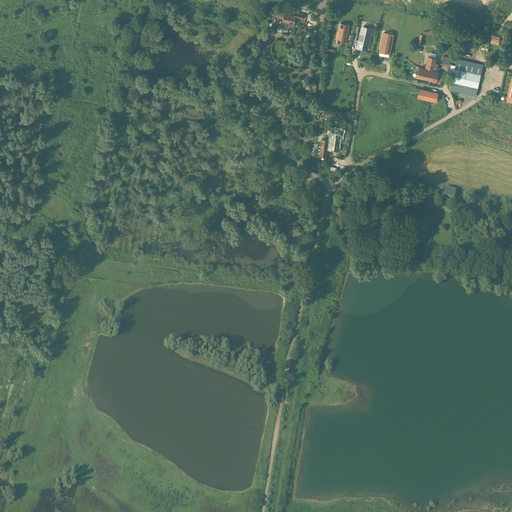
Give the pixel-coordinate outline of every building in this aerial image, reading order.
[(290,15),(281,13),(279,18),(283,19),(283,21),(288,23),(290,15)] [(290,15),(288,23),(294,24),(296,17),(302,19),(302,22),(305,23),(307,15),(295,13),(294,16),(290,15)] [(344,24),(340,23),(340,24),(339,28),(339,29),(339,30),(339,31),(339,32),(338,32),(336,42),(345,44),(346,39),(345,39),(346,38),(347,34),(346,33),(347,30),(348,30),(349,25),(344,24)] [(372,30),(362,27),(358,47),(368,49),(372,30)] [(393,34),(383,32),(380,51),(390,53),(393,34)] [(428,56),(426,67),(437,70),(438,64),(435,63),(436,58),(428,56)] [(451,58),(443,56),(442,63),(450,64),(451,58)] [(457,59),(455,66),(455,68),(481,74),(481,73),(483,65),(457,59)] [(437,82),(440,72),(419,67),(417,77),(437,82)] [(477,90),(451,84),(450,90),(476,96),(477,90)] [(437,99),(438,94),(439,92),(419,88),(419,90),(417,97),(436,102),(437,101),(437,99)] [(328,140),(321,139),(319,155),(327,156),(328,149),(339,151),(342,136),(343,129),(330,127),(329,134),(328,140)] [(452,190),(442,187),(440,197),(444,198),(444,197),(450,198),(452,190)]
